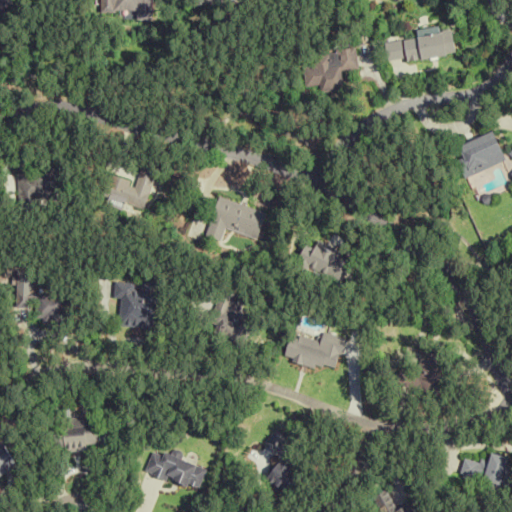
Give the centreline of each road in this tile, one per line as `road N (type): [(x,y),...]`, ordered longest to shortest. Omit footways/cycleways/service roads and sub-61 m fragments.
road 1 (residential): [(511,393),(448,275),(387,220),(328,188),(85,107),(31,103),(0,118)]
road 2 (residential): [(0,394),(97,368),(254,382),(389,425),(456,426),(511,406)]
road 3 (residential): [(39,511),(77,496),(116,511),(338,504),(363,459),(369,422)]
road 4 (residential): [(511,58),(465,98),(392,109),(366,123),(327,156),(315,182)]
